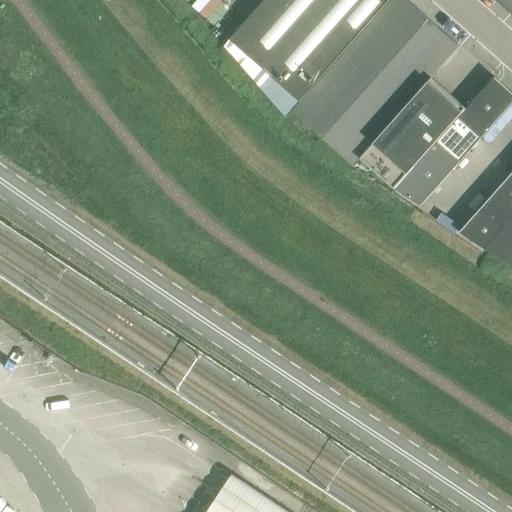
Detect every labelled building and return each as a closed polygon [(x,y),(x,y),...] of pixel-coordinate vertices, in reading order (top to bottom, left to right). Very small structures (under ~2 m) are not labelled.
[(298,101),(299,102),(388,0),(264,0),(229,40),(298,101)] [(352,165),(359,158),(430,77),(458,46),(406,0),(388,0),(299,102),(290,111),(352,165)] [(511,0),(493,0),(511,16),(511,0)] [(229,40),(223,47),(284,117),(298,101),(229,40)] [(394,190),(466,109),(430,77),(359,158),(394,190)] [(420,207),(511,103),(511,93),(494,78),(466,109),(394,190),(420,207)] [(511,172),(459,233),(511,268),(511,172)] [(286,511),(231,475),(224,485),(210,505),(205,511),(286,511)]
